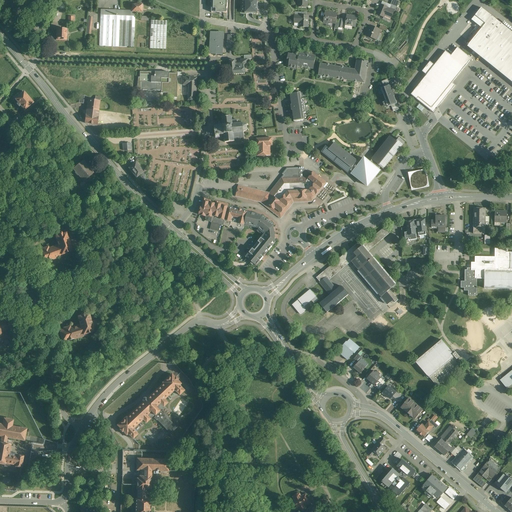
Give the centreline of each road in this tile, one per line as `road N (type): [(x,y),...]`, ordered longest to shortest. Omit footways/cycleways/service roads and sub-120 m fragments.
road 1 (secondary): [(173,229),(72,124),(0,33)]
road 2 (residential): [(81,428),(120,379),(184,328),(199,320),(219,325),(242,312)]
road 3 (track): [(214,324),(246,372),(246,437),(259,511)]
road 4 (track): [(61,189),(154,256),(199,320)]
road 5 (tertiary): [(391,211),(350,228),(265,295)]
road 6 (residential): [(276,33),(287,165)]
road 7 (residential): [(425,151),(389,62),(356,47)]
road 8 (residential): [(34,303),(0,182)]
road 9 (residential): [(356,47),(368,12),(353,7),(317,4),(312,40)]
